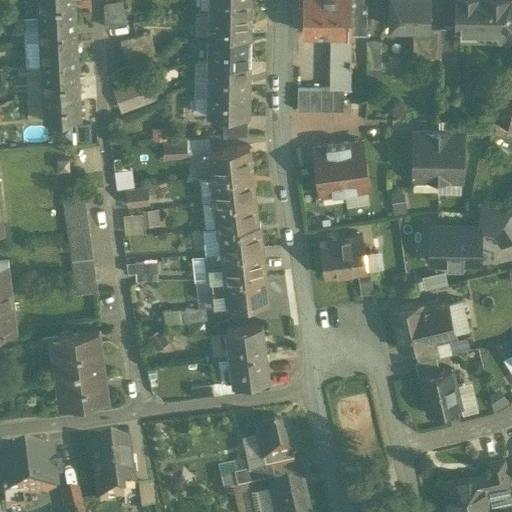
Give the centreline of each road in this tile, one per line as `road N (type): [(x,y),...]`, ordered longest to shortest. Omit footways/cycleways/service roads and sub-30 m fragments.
road 1 (residential): [(97,0),(104,141),(140,406)]
road 2 (residential): [(281,0),(281,119),(306,311)]
road 3 (residential): [(398,440),(372,301),(306,311)]
road 4 (residential): [(320,385),(140,406)]
road 5 (residential): [(140,406),(0,432)]
road 6 (residential): [(320,385),(346,511)]
